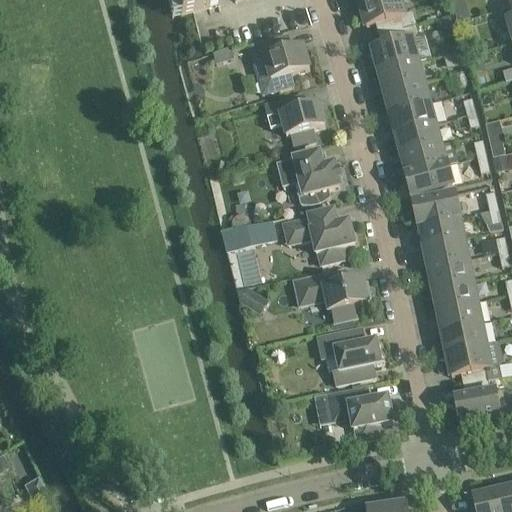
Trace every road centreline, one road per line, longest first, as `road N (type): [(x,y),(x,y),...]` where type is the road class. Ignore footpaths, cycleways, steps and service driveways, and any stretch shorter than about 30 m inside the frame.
road 1 (residential): [(433,462),(362,147),(318,0)]
road 2 (unclassified): [(225,511),(433,462)]
